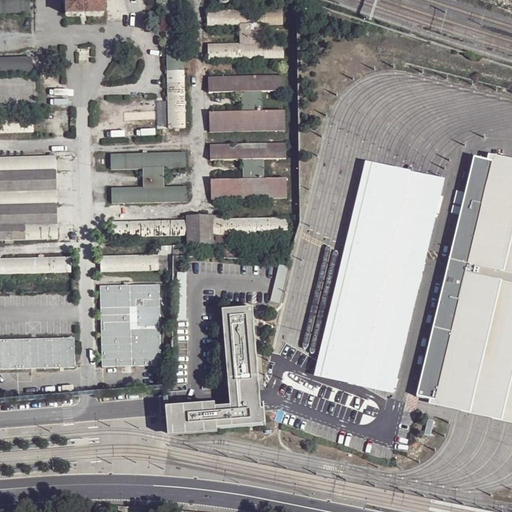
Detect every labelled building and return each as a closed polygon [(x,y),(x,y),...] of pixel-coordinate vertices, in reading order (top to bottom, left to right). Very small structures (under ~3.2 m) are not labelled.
[(29,0),(0,0),(0,13),(29,13),(29,0)] [(102,14),(101,0),(63,0),(64,15),(102,14)] [(165,0),(168,129),(184,128),(184,106),(186,106),(186,102),(184,102),(181,0),(165,0)] [(282,9),(207,11),(207,16),(207,21),(207,26),(239,25),(260,25),(282,24),(282,9)] [(260,25),(239,25),(240,44),(260,44),(260,25)] [(283,58),(282,43),(260,44),(240,44),(207,45),(208,50),(208,55),(208,60),(283,58)] [(31,58),(0,58),(0,73),(31,73),(31,58)] [(283,77),(208,79),(208,84),(209,89),(209,94),(241,93),(261,92),(284,91),(283,77)] [(261,92),(241,93),(241,112),(262,111),(261,92)] [(284,125),(284,110),(262,111),(241,112),(209,113),(209,118),(209,122),(209,128),(284,125)] [(32,118),(0,118),(0,133),(32,133),(32,118)] [(285,144),(210,147),(210,152),(210,156),(210,161),(242,161),(263,160),(285,159),(285,144)] [(110,155),(110,170),(143,169),(163,169),(185,168),(185,153),(110,155)] [(55,157),(0,158),(0,241),(57,240),(55,157)] [(434,401),(492,161),(477,158),(418,397),(434,401)] [(263,160),(242,161),(243,179),(263,179),(263,160)] [(434,401),(511,419),(511,166),(492,161),(434,401)] [(322,373),(390,390),(441,185),(373,167),(322,373)] [(163,169),(143,169),(143,188),(163,188),(163,169)] [(286,193),(285,178),(263,179),(243,179),(211,180),(211,185),(211,190),(211,195),(286,193)] [(186,202),(186,187),(163,188),(143,188),(111,189),(111,204),(186,202)] [(187,243),(212,243),(212,235),(212,220),(212,215),(186,216),(187,221),(187,236),(187,243)] [(287,218),(212,220),(212,235),(215,235),(228,235),(287,233),(287,218)] [(112,238),(187,236),(187,221),(112,223),(112,238)] [(228,235),(215,235),(215,245),(228,245),(228,235)] [(100,272),(158,271),(157,256),(100,257),(100,272)] [(70,258),(0,259),(0,275),(70,273),(70,258)] [(158,285),(101,287),(103,367),(160,365),(158,285)] [(227,386),(258,384),(251,308),(221,310),(227,386)] [(75,340),(0,341),(0,371),(75,370),(75,340)] [(244,411),(260,409),(259,398),(258,384),(227,386),(228,401),(229,406),(244,405),(244,411)] [(171,432),(171,433),(264,425),(263,409),(260,409),(244,411),(244,405),(229,406),(171,411),(171,419),(171,423),(171,429),(171,432)]
